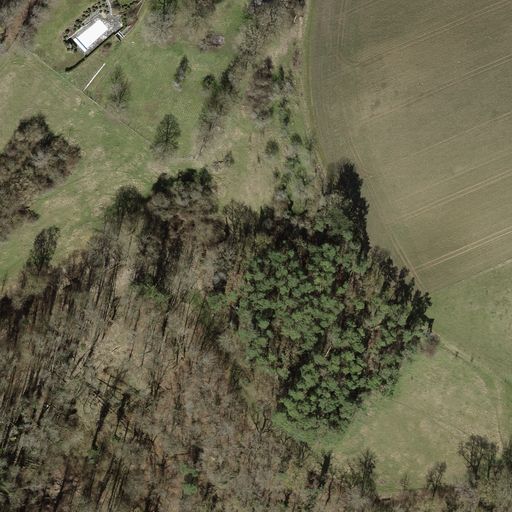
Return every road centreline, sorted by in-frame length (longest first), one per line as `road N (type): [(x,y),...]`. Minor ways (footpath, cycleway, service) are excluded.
road 1 (track): [(308,0),(304,98),(325,182)]
road 2 (track): [(81,97),(154,0)]
